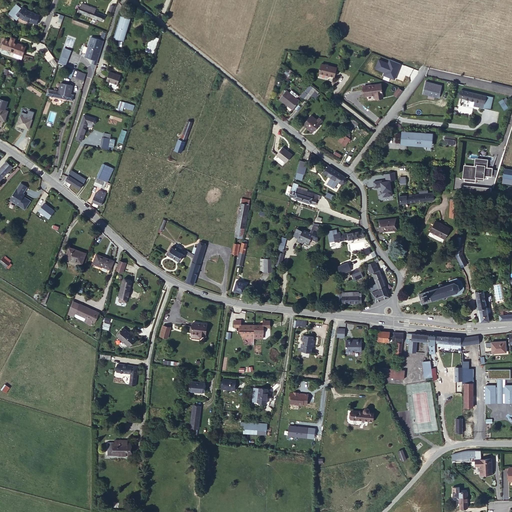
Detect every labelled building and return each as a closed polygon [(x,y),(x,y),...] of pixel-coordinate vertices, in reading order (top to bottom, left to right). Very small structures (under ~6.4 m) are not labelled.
[(15,12),(20,7),(17,3),(9,10),(13,14),(15,12)] [(91,6),(85,4),(84,7),(76,5),(74,10),(97,18),(98,13),(91,9),(91,6)] [(23,5),(20,7),(15,12),(20,18),(28,22),(29,21),(32,13),(32,12),(27,10),(23,5)] [(38,15),(32,13),(29,21),(35,23),(38,15)] [(121,39),(126,20),(125,19),(126,16),(118,14),(112,36),(121,39)] [(101,38),(89,33),(82,53),(91,56),(90,60),(93,61),(101,38)] [(10,52),(9,55),(17,59),(22,45),(10,41),(11,37),(7,36),(6,39),(1,37),(0,39),(0,51),(4,53),(6,50),(10,52)] [(68,46),(62,44),(58,57),(64,60),(68,46)] [(338,64),(322,60),(320,70),(321,70),(321,73),(321,74),(329,76),(330,72),(336,73),(338,64)] [(81,80),(83,73),(76,70),(73,78),(81,80)] [(112,81),(114,74),(108,71),(105,78),(109,80),(112,81)] [(423,89),(439,93),(441,84),(425,80),(423,89)] [(58,87),(69,92),(71,87),(59,83),(58,87)] [(314,85),(312,83),(306,92),(303,97),(305,98),(309,93),(312,89),(314,85)] [(381,84),(365,86),(366,92),(374,90),(375,94),(382,93),(381,84)] [(402,89),(398,86),(393,93),(397,96),(402,89)] [(57,92),(68,95),(69,92),(58,87),(57,92)] [(45,88),(43,93),(69,103),(71,97),(68,95),(57,92),(45,88)] [(285,89),(279,97),(292,107),(298,99),(295,96),(292,95),(285,89)] [(461,89),(460,97),(485,103),(484,108),(490,108),(492,96),(461,89)] [(509,104),(506,99),(501,102),(504,107),(509,104)] [(310,113),(303,123),(313,130),(320,121),(322,117),(318,115),(317,118),(310,113)] [(25,130),(28,120),(16,115),(13,126),(25,130)] [(77,121),(82,123),(88,125),(90,119),(79,115),(77,121)] [(191,126),(185,124),(179,142),(177,142),(173,153),(180,156),(191,126)] [(77,140),(81,128),(75,127),(72,137),(77,140)] [(408,132),(433,133),(433,131),(402,129),(402,142),(408,143),(408,132)] [(123,143),(127,132),(122,130),(118,141),(123,143)] [(433,144),(433,133),(408,132),(408,143),(433,144)] [(100,148),(109,150),(112,135),(104,133),(100,148)] [(444,142),(454,143),(455,134),(445,133),(444,142)] [(337,141),(345,146),(349,139),(346,137),(342,134),(337,141)] [(95,138),(87,135),(83,145),(91,148),(95,138)] [(285,161),(290,152),(281,146),(275,154),(285,161)] [(0,170),(9,161),(4,155),(0,159),(0,170)] [(311,159),(300,155),(300,173),(307,175),(311,159)] [(490,174),(491,167),(491,166),(486,165),(486,160),(476,159),(475,164),(466,163),(464,176),(475,178),(475,175),(476,172),(483,173),(490,174)] [(343,173),(329,163),(324,170),(329,173),(327,176),(333,180),(334,177),(338,180),(339,179),(340,180),(342,178),(340,177),(343,173)] [(107,168),(97,165),(93,178),(102,181),(107,168)] [(511,178),(511,167),(504,166),(502,176),(511,178)] [(70,174),(64,183),(66,185),(74,190),(80,182),(70,174)] [(25,181),(18,177),(7,193),(23,204),(29,195),(20,189),(25,181)] [(99,192),(102,183),(93,180),(89,189),(99,192)] [(295,191),(293,197),(319,204),(320,198),(317,197),(317,194),(300,188),(299,192),(295,191)] [(323,194),(330,198),(333,195),(326,190),(323,194)] [(406,195),(398,194),(399,202),(435,200),(435,193),(415,193),(415,191),(406,192),(406,195)] [(97,196),(93,195),(90,204),(98,207),(102,196),(97,194),(97,196)] [(37,205),(46,213),(52,206),(42,198),(37,205)] [(238,239),(247,206),(241,204),(231,238),(238,239)] [(448,224),(434,218),(430,227),(444,235),(448,224)] [(397,229),(396,219),(379,219),(379,228),(397,229)] [(300,229),(297,236),(296,239),(301,242),(302,239),(308,242),(311,233),(300,228),(300,229)] [(341,232),(334,233),(335,240),(362,234),(361,230),(341,233),(341,232)] [(460,233),(457,232),(454,254),(464,273),(467,271),(463,261),(464,261),(459,252),(460,233)] [(196,243),(204,246),(205,241),(197,238),(196,243),(192,241),(191,245),(195,247),(196,243)] [(182,244),(177,241),(175,246),(170,243),(167,250),(181,256),(183,250),(181,249),(182,244)] [(81,248),(64,242),(61,253),(77,260),(81,248)] [(245,245),(240,243),(234,266),(240,268),(245,245)] [(100,261),(109,265),(112,255),(94,248),(90,257),(100,261)] [(185,280),(193,283),(202,252),(194,249),(193,253),(185,280)] [(279,253),(274,263),(278,265),(284,253),(281,252),(280,254),(279,253)] [(119,255),(115,265),(121,268),(125,259),(119,255)] [(4,257),(0,262),(9,269),(13,263),(4,257)] [(343,266),(346,273),(356,269),(352,262),(343,266)] [(382,270),(379,263),(370,266),(373,274),(382,270)] [(367,278),(364,268),(354,272),(357,281),(367,278)] [(126,294),(131,276),(124,273),(118,291),(126,294)] [(379,303),(391,298),(382,273),(376,275),(380,286),(382,291),(376,294),(379,303)] [(436,286),(417,294),(421,302),(437,296),(439,297),(441,297),(442,294),(451,290),(452,292),(458,290),(461,286),(463,284),(459,278),(456,280),(455,277),(447,281),(448,282),(439,286),(439,284),(435,285),(436,286)] [(40,282),(33,297),(37,299),(44,283),(40,282)] [(244,284),(235,282),(233,291),(243,293),(244,284)] [(382,291),(380,286),(373,288),(376,294),(382,291)] [(478,290),(480,320),(487,319),(486,290),(478,290)] [(69,294),(64,308),(69,311),(70,310),(71,307),(84,314),(82,317),(87,319),(89,315),(92,307),(69,294)] [(71,307),(70,310),(82,317),(84,314),(71,307)] [(203,318),(189,316),(187,331),(188,332),(195,333),(197,332),(197,330),(201,330),(203,318)] [(157,330),(164,332),(167,321),(160,319),(157,330)] [(122,340),(129,334),(119,322),(112,329),(122,340)] [(260,323),(239,323),(239,325),(239,331),(243,331),(243,337),(262,336),(261,324),(260,323)] [(311,332),(299,330),(299,336),(301,336),(300,339),(299,339),(298,345),(297,345),(297,347),(309,349),(310,342),(311,342),(312,335),(311,335),(311,332)] [(388,331),(378,330),(378,338),(388,339),(388,331)] [(396,353),(401,353),(402,332),(392,331),(392,339),(397,339),(396,353)] [(426,341),(434,341),(435,333),(411,332),(411,337),(410,337),(409,343),(410,349),(416,349),(417,338),(426,338),(426,341)] [(477,333),(459,335),(459,341),(463,341),(476,339),(477,339),(477,333)] [(459,341),(459,335),(438,334),(437,344),(442,344),(442,345),(460,345),(459,341)] [(352,337),(345,337),(345,348),(349,348),(349,349),(354,349),(354,347),(360,347),(360,336),(352,336),(352,337)] [(505,339),(490,340),(490,353),(506,353),(505,339)] [(435,351),(434,345),(434,341),(426,341),(427,345),(428,352),(435,351)] [(118,357),(116,366),(117,366),(129,368),(130,360),(130,359),(118,357)] [(127,380),(133,381),(137,361),(130,359),(130,360),(129,368),(127,380)] [(407,368),(381,366),(381,375),(406,377),(407,368)] [(463,371),(463,378),(463,381),(472,381),(473,381),(473,366),(468,366),(463,366),(463,371)] [(510,368),(488,368),(488,378),(497,378),(497,386),(495,386),(495,384),(485,384),(485,401),(496,401),(495,394),(497,393),(497,396),(503,396),(503,393),(505,394),(505,401),(511,400),(511,383),(505,384),(505,386),(502,386),(502,378),(510,377),(510,368)] [(426,380),(433,378),(431,370),(424,370),(426,380)] [(188,386),(202,388),(203,379),(189,377),(188,386)] [(221,377),(220,388),(235,389),(236,378),(221,377)] [(472,381),(463,381),(464,404),(473,404),(472,381)] [(266,400),(268,387),(255,385),(254,398),(266,400)] [(304,398),(307,399),(308,391),(303,390),(303,392),(301,391),(301,390),(298,389),(298,387),(293,386),(293,387),(287,387),(286,394),(288,395),(288,400),(303,401),(304,398)] [(189,423),(197,424),(199,402),(191,401),(189,423)] [(364,406),(351,406),(351,417),(357,417),(357,416),(374,417),(374,407),(369,407),(368,403),(366,403),(364,404),(364,406)] [(243,426),(243,433),(266,434),(267,422),(241,421),(240,425),(243,426)] [(112,445),(127,446),(128,435),(125,435),(125,432),(113,431),(114,434),(112,435),(112,445)] [(402,460),(406,458),(402,448),(398,450),(402,460)] [(491,457),(476,457),(476,464),(480,464),(481,472),(492,471),(491,457)] [(458,504),(467,504),(467,488),(457,488),(458,504)]
